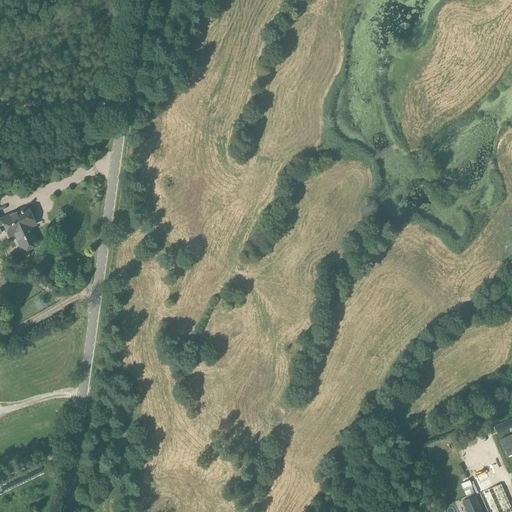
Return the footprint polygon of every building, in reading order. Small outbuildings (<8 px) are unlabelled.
[(167,170),(159,176),(166,185),(174,178),(167,170)] [(37,226),(30,208),(1,220),(9,238),(15,236),(22,253),(40,246),(32,228),(37,226)] [(507,421),(495,426),(498,434),(510,429),(507,421)] [(511,437),(501,442),(508,459),(511,457),(511,437)] [(511,477),(508,466),(473,479),(481,498),(511,486),(511,477)] [(482,511),(475,496),(463,501),(467,511),(482,511)]
